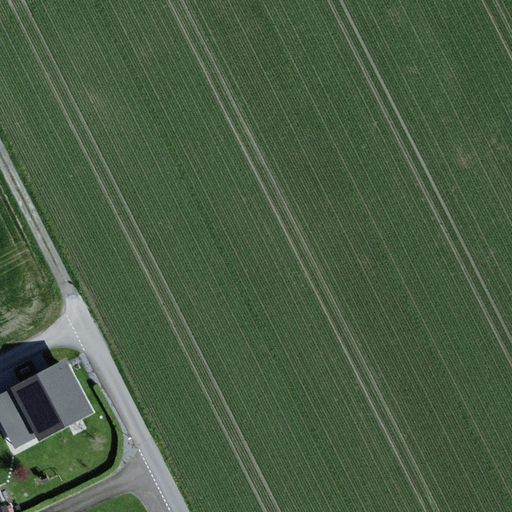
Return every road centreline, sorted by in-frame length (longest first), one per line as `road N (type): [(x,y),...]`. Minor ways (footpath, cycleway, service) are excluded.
road 1 (residential): [(0,366),(62,340),(104,360),(179,511)]
road 2 (track): [(0,149),(104,360)]
